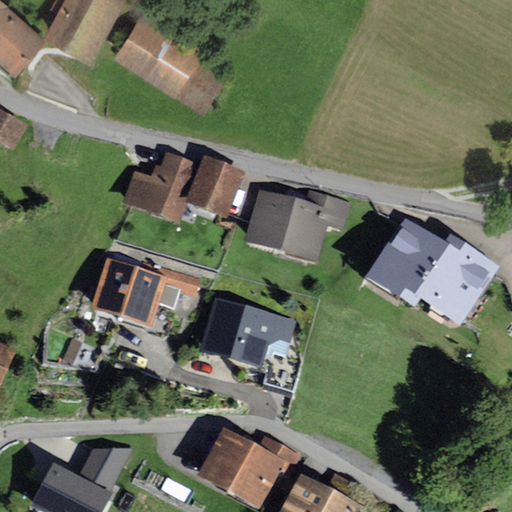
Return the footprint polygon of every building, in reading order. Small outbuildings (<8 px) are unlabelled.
[(125,1),(124,0),(55,0),(49,11),(56,15),(43,38),(90,64),(125,1)] [(45,43),(0,2),(0,65),(13,77),(45,43)] [(204,58),(141,18),(114,60),(203,117),(226,80),(201,64),(204,58)] [(35,128),(0,110),(0,142),(21,154),(35,128)] [(151,181),(133,175),(122,210),(178,229),(199,168),(165,156),(159,171),(155,169),(151,181)] [(244,175),(204,161),(186,212),(225,226),(244,175)] [(304,208),(258,195),(243,250),(317,270),(327,233),(343,237),(351,206),(308,195),(304,208)] [(415,312),(449,251),(401,225),(364,292),(411,318),(415,312)] [(449,251),(415,312),(461,338),(499,270),(452,244),(449,251)] [(139,275),(106,265),(90,319),(150,337),(159,309),(173,313),(179,295),(194,300),(200,281),(142,263),(139,275)] [(297,324),(212,304),(199,363),(261,377),(267,353),(280,344),(292,347),(297,324)] [(0,380),(12,353),(0,348),(0,380)] [(257,452),(221,434),(196,486),(248,511),(262,511),(280,476),(290,480),(301,458),(263,440),(257,452)] [(35,511),(98,511),(128,453),(93,455),(77,485),(52,473),(33,511),(35,511)] [(325,493),(300,481),(284,511),(377,511),(382,502),(333,477),(325,493)]
